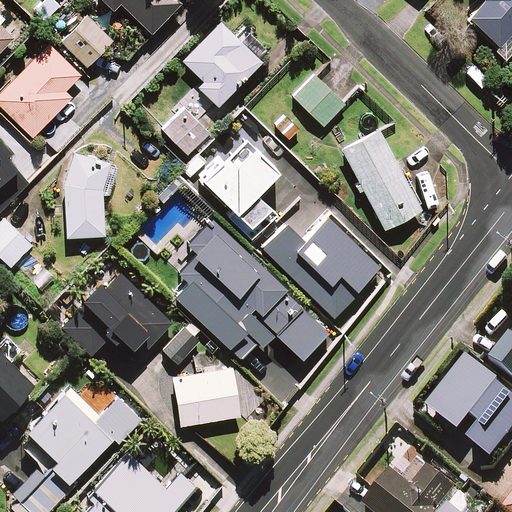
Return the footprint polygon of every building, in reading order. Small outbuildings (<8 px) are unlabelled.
[(103,0),(112,8),(120,1),(150,31),(179,1),(178,0),(103,0)] [(511,0),(480,0),(467,13),(495,41),(490,45),(501,57),(511,46),(511,0)] [(111,38),(84,11),(58,38),(85,64),(111,38)] [(260,58),(219,20),(182,59),(203,79),(197,85),(217,104),(260,58)] [(0,48),(12,36),(0,24),(0,48)] [(79,72),(48,42),(0,92),(0,104),(32,135),(68,97),(62,91),(79,72)] [(344,102),(315,72),(292,95),(321,124),(344,102)] [(208,129),(184,107),(163,129),(186,152),(208,129)] [(421,205),(377,128),(339,150),(384,227),(421,205)] [(0,197),(13,187),(2,174),(18,161),(0,140),(0,197)] [(274,167),(251,144),(234,161),(223,151),(200,174),(234,207),(227,214),(250,236),(275,210),(253,188),(274,167)] [(102,155),(68,155),(68,167),(64,167),(64,233),(102,233),(102,155)] [(350,228),(331,209),(279,261),(309,291),(352,248),(341,237),(350,228)] [(30,243),(3,217),(0,220),(0,255),(10,264),(30,243)] [(326,328),(220,223),(176,268),(188,280),(175,293),(239,357),(257,339),(260,342),(273,329),(299,355),(326,328)] [(170,321),(118,270),(67,322),(90,345),(110,324),(139,353),(170,321)] [(0,340),(0,412),(33,380),(11,358),(20,349),(6,334),(0,340)] [(511,336),(509,334),(490,359),(511,376),(511,336)] [(511,434),(511,397),(466,358),(425,405),(458,434),(471,418),(480,426),(468,440),(490,459),(511,434)] [(238,412),(231,366),(171,376),(179,422),(238,412)] [(112,399),(99,385),(87,384),(78,393),(69,385),(27,428),(32,434),(23,443),(46,467),(50,462),(67,479),(107,439),(109,442),(137,414),(117,394),(112,399)] [(113,511),(121,504),(129,511),(164,511),(190,485),(178,473),(170,482),(133,446),(88,493),(93,498),(79,511),(113,511)] [(457,492),(407,451),(363,506),(370,511),(451,511),(445,507),(457,492)] [(45,511),(65,492),(39,465),(13,491),(20,498),(11,506),(16,511),(45,511)] [(511,511),(511,496),(503,508),(508,511),(511,511)]
